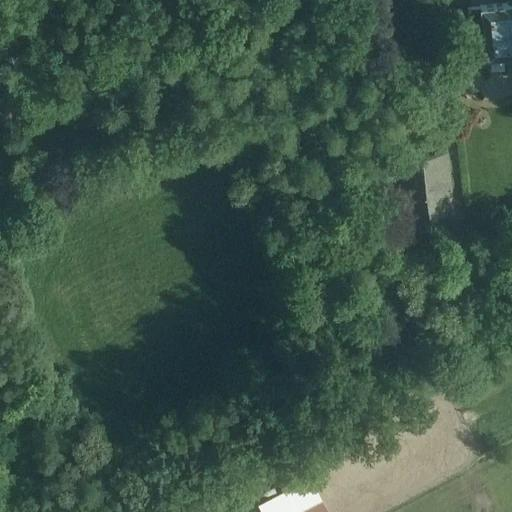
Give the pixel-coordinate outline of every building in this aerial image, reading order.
[(511,1),(480,5),(485,54),(511,51),(511,1)] [(399,219),(454,213),(447,150),(391,156),(399,219)] [(386,254),(362,255),(364,293),(403,289),(397,236),(385,238),(386,254)] [(261,511),(327,511),(310,477),(258,504),(261,511)] [(202,490),(161,511),(192,511),(208,504),(202,490)]
